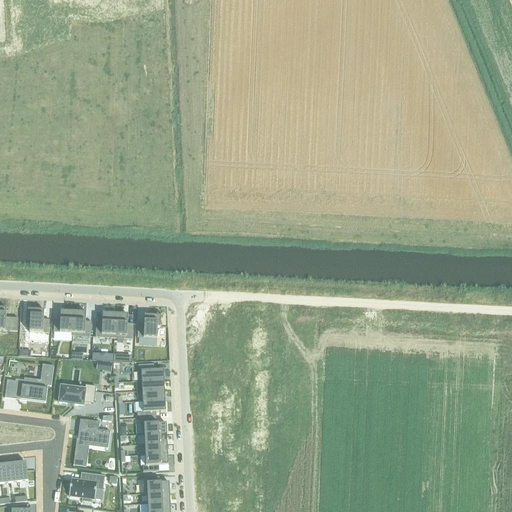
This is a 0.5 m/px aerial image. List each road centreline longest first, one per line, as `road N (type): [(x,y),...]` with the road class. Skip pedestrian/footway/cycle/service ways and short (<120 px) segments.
road 1 (residential): [(0,285),(177,295),(186,511)]
road 2 (unknown): [(177,295),(511,312)]
road 3 (residential): [(167,0),(184,231)]
